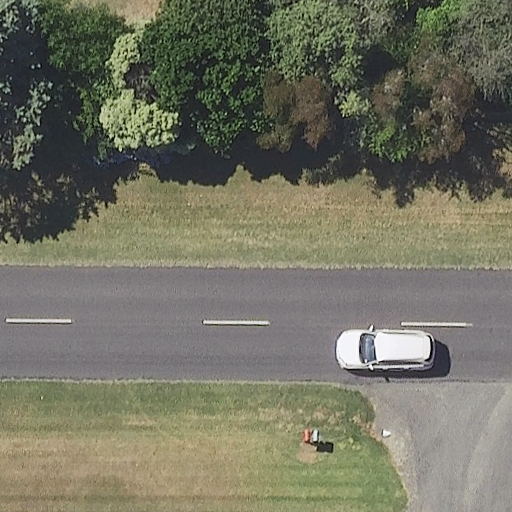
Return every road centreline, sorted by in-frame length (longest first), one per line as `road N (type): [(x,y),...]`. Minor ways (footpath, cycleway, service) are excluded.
road 1 (unclassified): [(0,320),(511,324)]
road 2 (unknown): [(396,323),(394,511)]
